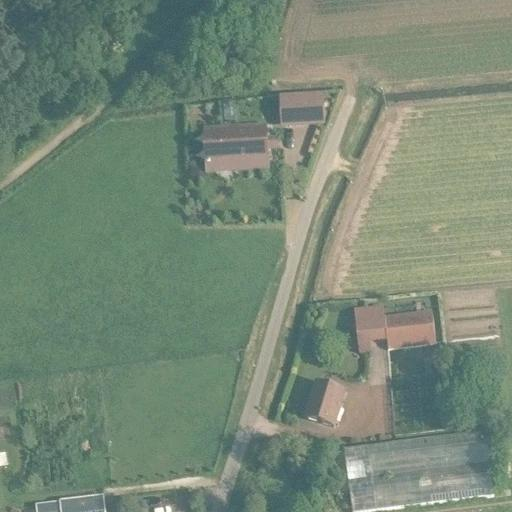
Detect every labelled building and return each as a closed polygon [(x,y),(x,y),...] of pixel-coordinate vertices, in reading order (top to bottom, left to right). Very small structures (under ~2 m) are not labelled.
[(281,100),(283,124),(322,122),(321,98),(281,100)] [(220,164),(255,162),(267,161),(265,127),(218,130),(220,164)] [(384,318),(383,308),(353,311),(358,353),(371,352),(369,333),(385,332),(387,350),(388,350),(388,349),(435,344),(431,312),(384,318)] [(343,392),(316,384),(305,419),(333,427),(343,392)] [(346,446),(349,481),(435,473),(437,490),(405,493),(377,496),(378,508),(486,498),(481,444),(451,446),(451,437),(346,446)] [(104,511),(102,498),(59,503),(59,504),(35,507),(35,511),(104,511)]
